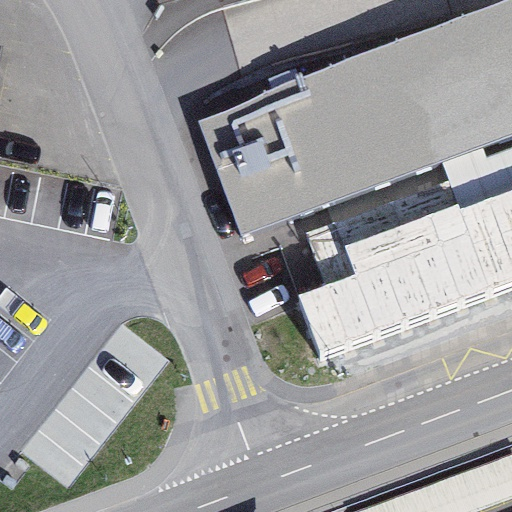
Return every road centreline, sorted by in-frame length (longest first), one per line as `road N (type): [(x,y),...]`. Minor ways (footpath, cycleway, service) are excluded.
road 1 (residential): [(264,483),(66,0)]
road 2 (primary): [(511,391),(264,483)]
